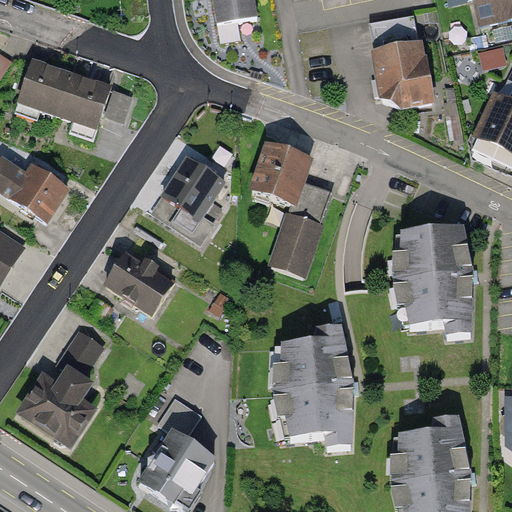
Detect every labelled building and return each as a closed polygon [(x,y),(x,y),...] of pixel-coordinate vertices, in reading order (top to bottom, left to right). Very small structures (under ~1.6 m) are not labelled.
[(260,0),(213,0),(218,30),(264,23),(260,0)] [(511,0),(472,0),(480,31),(511,23),(511,0)] [(434,50),(380,60),(387,104),(403,106),(412,115),(444,110),(434,50)] [(115,93),(34,65),(22,102),(103,129),(115,93)] [(511,103),(498,96),(477,140),(511,156),(511,103)] [(318,164),(268,148),(252,195),(302,212),(318,164)] [(32,180),(2,161),(0,164),(0,196),(51,229),(73,195),(38,171),(32,180)] [(227,194),(184,166),(163,198),(184,212),(173,230),(194,244),(227,194)] [(326,230),(292,219),(275,268),(309,279),(326,230)] [(444,236),(415,239),(411,284),(422,332),(451,330),(456,341),(480,339),(484,279),(474,235),(444,236)] [(0,293),(22,260),(0,245),(0,293)] [(178,289),(127,257),(107,287),(158,320),(178,289)] [(107,351),(80,333),(25,415),(80,451),(108,409),(80,391),(107,351)] [(315,347),(286,350),(282,395),(293,443),(322,440),(327,451),(351,450),(355,390),(342,333),(318,335),(315,347)] [(432,439),(403,442),(399,487),(404,511),(469,511),(471,482),(458,425),(434,427),(432,439)] [(184,511),(217,460),(173,433),(138,488),(176,511),(184,511)]
